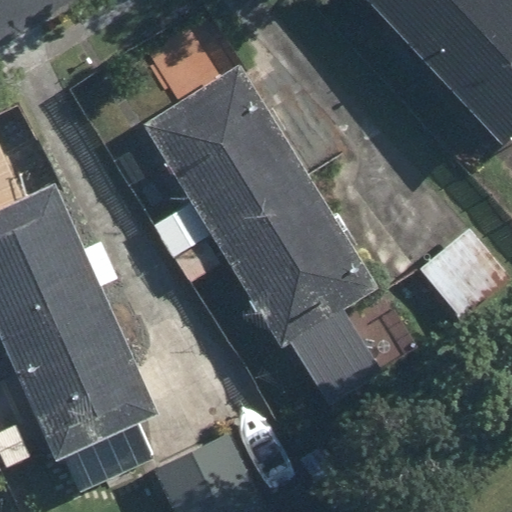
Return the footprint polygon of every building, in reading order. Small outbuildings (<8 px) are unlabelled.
[(511,0),(353,0),(504,162),(511,154),(511,0)] [(234,68),(141,125),(319,413),(377,377),(336,309),(370,289),(234,68)] [(54,181),(0,204),(0,351),(47,463),(63,457),(76,488),(145,460),(131,425),(153,416),(97,284),(111,278),(94,240),(81,246),(54,181)] [(504,268),(463,228),(418,274),(459,314),(504,268)] [(227,432),(152,468),(172,511),(259,511),(264,510),(227,432)]
